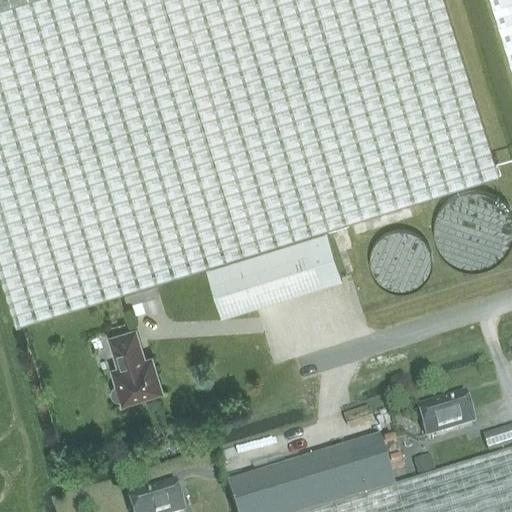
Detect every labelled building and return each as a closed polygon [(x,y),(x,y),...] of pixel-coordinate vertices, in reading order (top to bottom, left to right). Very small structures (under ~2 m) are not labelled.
[(0,0),(0,270),(16,325),(207,267),(222,317),(342,279),(327,231),(500,178),(446,0),(0,0)] [(511,0),(490,0),(511,68),(511,0)] [(511,230),(511,229),(510,221),(508,214),(504,206),(500,202),(495,197),(488,193),(480,190),(473,189),(466,190),(457,192),(452,194),(445,200),(439,205),(435,212),(433,220),(431,226),(432,233),(434,242),(437,250),(441,255),(447,261),(454,265),(462,268),(470,269),(477,269),(485,267),(491,264),(498,259),(503,253),(507,247),(510,239),(511,230)] [(432,256),(432,255),(431,249),(429,243),(426,238),(423,234),(419,231),(414,228),(407,226),(403,226),(398,226),(392,228),(387,230),(382,234),(378,238),(375,243),(373,249),(373,255),(373,260),(375,266),(377,271),(381,276),(386,280),(390,283),(400,285),(406,285),(411,284),(419,280),(423,277),(427,272),(430,267),(431,262),(432,256)] [(156,289),(125,299),(128,308),(159,299),(156,289)] [(120,404),(121,404),(123,408),(163,395),(152,361),(145,361),(136,333),(109,342),(118,371),(112,373),(117,389),(116,390),(113,393),(112,397),(113,401),(116,403),(120,404)] [(419,409),(429,438),(475,424),(466,394),(419,409)] [(511,428),(485,437),(490,452),(511,445),(511,428)] [(229,487),(237,511),(321,511),(397,489),(382,441),(229,487)] [(397,489),(321,511),(511,511),(511,453),(437,476),(421,481),(397,489)] [(432,459),(416,464),(421,481),(437,476),(432,459)] [(129,498),(133,511),(185,511),(177,483),(129,498)]
